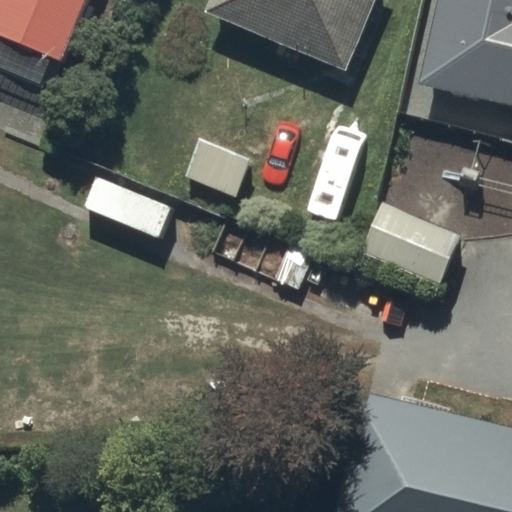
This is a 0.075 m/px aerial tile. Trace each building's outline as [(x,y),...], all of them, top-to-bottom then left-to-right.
[(0,0),(0,71),(49,92),(61,64),(70,68),(98,0),(0,0)] [(221,0),(214,19),(356,78),(387,0),(221,0)] [(511,0),(435,0),(419,71),(511,92),(511,0)] [(250,156),(292,167),(301,136),(227,114),(219,143),(251,153),(250,156)] [(191,181),(240,202),(256,164),(207,143),(191,181)] [(102,180),(89,211),(167,243),(180,212),(102,180)] [(461,226),(384,192),(362,242),(439,276),(461,226)] [(269,376),(230,377),(230,420),(300,418),(300,374),(292,375),(291,364),(269,365),(269,376)] [(511,511),(511,432),(381,401),(353,511),(511,511)]
